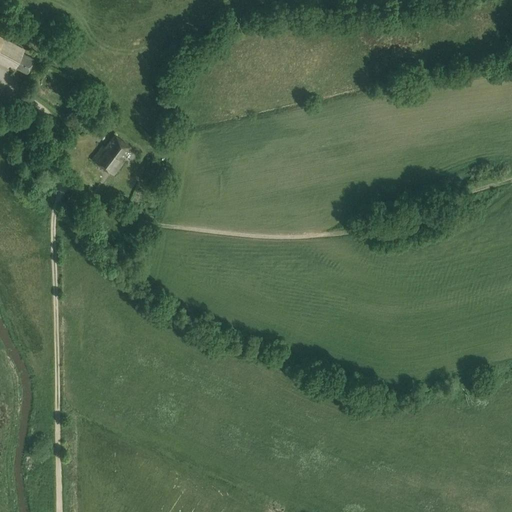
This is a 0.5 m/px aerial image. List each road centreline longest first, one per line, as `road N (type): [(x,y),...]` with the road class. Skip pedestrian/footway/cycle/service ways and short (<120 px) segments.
road 1 (track): [(62,182),(145,222),(281,234),(356,228),(511,176)]
road 2 (track): [(59,511),(53,208),(62,182)]
road 3 (track): [(62,182),(51,164),(54,116),(0,74)]
